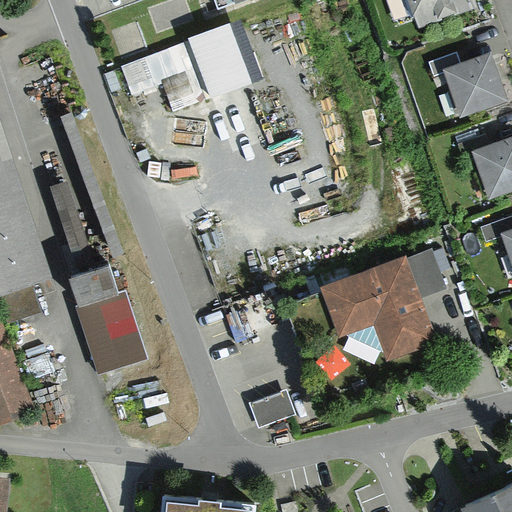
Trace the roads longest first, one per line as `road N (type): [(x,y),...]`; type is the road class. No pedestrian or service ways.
road 1 (residential): [(64,0),(223,436),(222,463)]
road 2 (residential): [(0,444),(222,463)]
road 3 (residential): [(222,463),(380,434)]
road 4 (residential): [(380,434),(511,401)]
